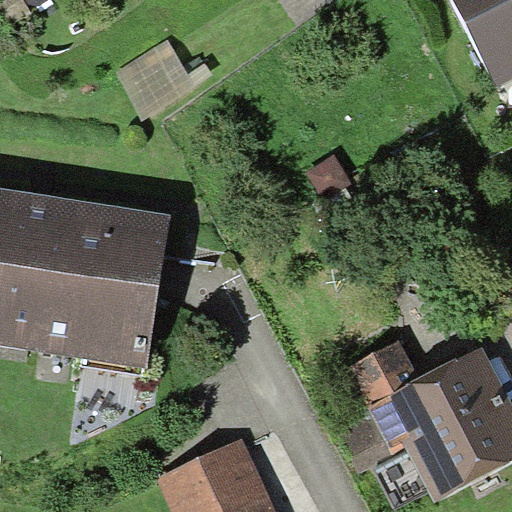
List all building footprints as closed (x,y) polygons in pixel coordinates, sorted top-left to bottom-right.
[(511,0),(453,0),(493,75),(511,65),(511,0)] [(147,117),(202,89),(180,44),(124,71),(147,117)] [(194,240),(0,209),(0,367),(171,393),(194,240)] [(414,367),(360,392),(382,439),(346,456),(368,502),(423,476),(440,511),(491,511),(511,502),(511,410),(495,375),(431,405),(414,367)] [(164,511),(279,511),(257,464),(163,508),(164,511)]
